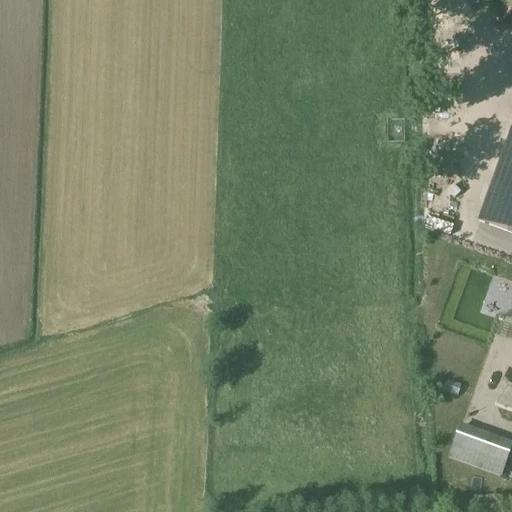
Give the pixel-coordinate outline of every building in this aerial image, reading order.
[(438,24),(439,58),(454,58),(453,23),(438,24)] [(511,116),(470,232),(511,247),(511,116)] [(439,321),(511,338),(511,275),(498,272),(499,268),(427,250),(420,278),(448,285),(439,321)] [(437,378),(454,350),(438,341),(422,369),(437,378)] [(511,408),(511,373),(509,373),(499,404),(511,408)] [(457,397),(460,386),(446,382),(443,393),(457,397)] [(499,482),(511,445),(511,444),(459,425),(445,463),(499,482)]
